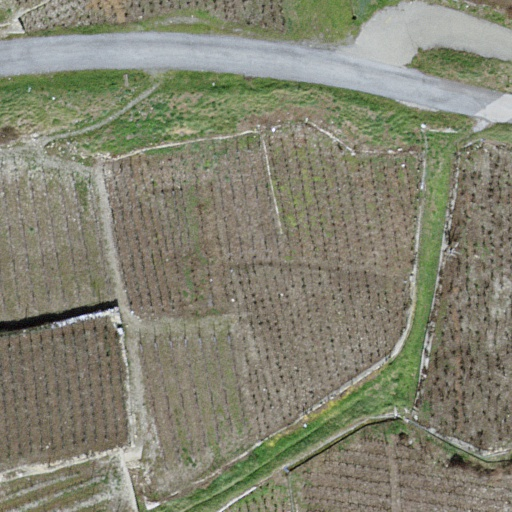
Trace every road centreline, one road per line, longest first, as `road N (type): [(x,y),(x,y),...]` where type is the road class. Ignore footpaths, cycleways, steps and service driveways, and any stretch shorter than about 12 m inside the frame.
road 1 (unclassified): [(0,61),(289,63),(511,111)]
road 2 (track): [(356,78),(405,25),(511,49)]
